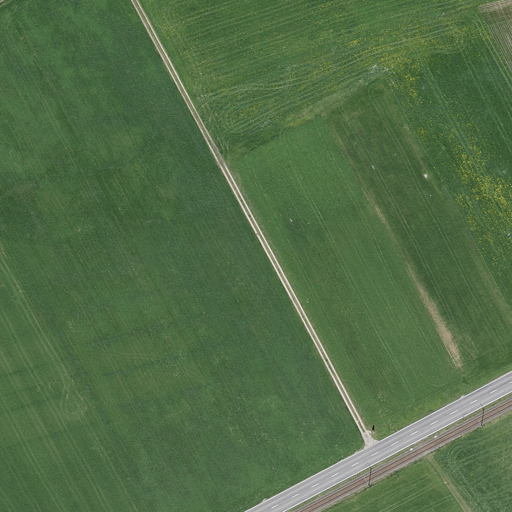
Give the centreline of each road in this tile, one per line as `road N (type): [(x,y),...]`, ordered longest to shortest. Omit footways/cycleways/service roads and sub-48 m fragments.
road 1 (track): [(134,0),(375,453)]
road 2 (primary): [(264,511),(511,381)]
